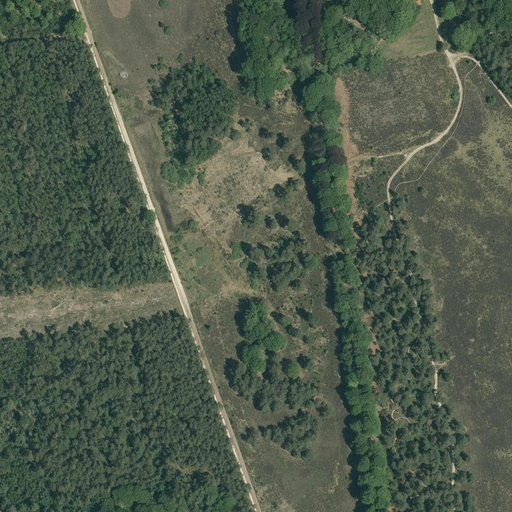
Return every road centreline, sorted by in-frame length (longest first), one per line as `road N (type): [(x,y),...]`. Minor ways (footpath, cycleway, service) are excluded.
road 1 (track): [(259,511),(90,32)]
road 2 (track): [(454,511),(453,427),(434,397),(427,331),(387,192),(417,149)]
road 3 (track): [(377,511),(328,179)]
